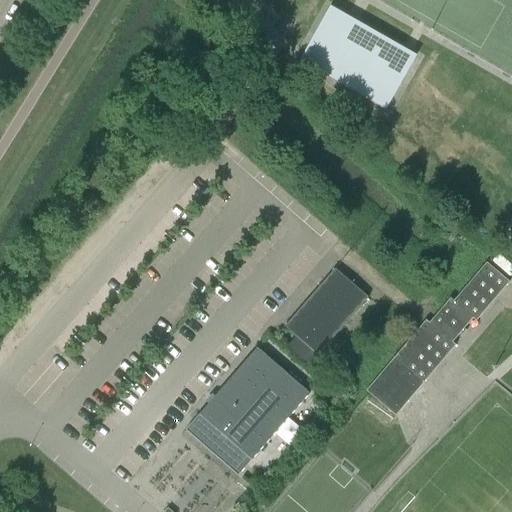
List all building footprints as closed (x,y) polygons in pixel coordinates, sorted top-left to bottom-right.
[(327,25),(306,63),(389,111),(416,64),(381,44),(376,53),(327,25)] [(499,219),(511,204),(511,190),(472,156),(452,179),(499,219)] [(511,209),(501,222),(511,230),(511,209)] [(511,243),(509,241),(503,248),(511,255),(511,243)] [(511,266),(498,255),(492,262),(510,277),(511,275),(511,266)] [(477,322),(510,283),(487,264),(455,302),(451,299),(430,324),(427,321),(366,392),(396,417),(456,346),(453,343),(473,319),(477,322)] [(318,356),(368,299),(335,270),(285,327),(318,356)] [(186,431),(238,476),(310,394),(306,391),(258,349),(186,431)]
